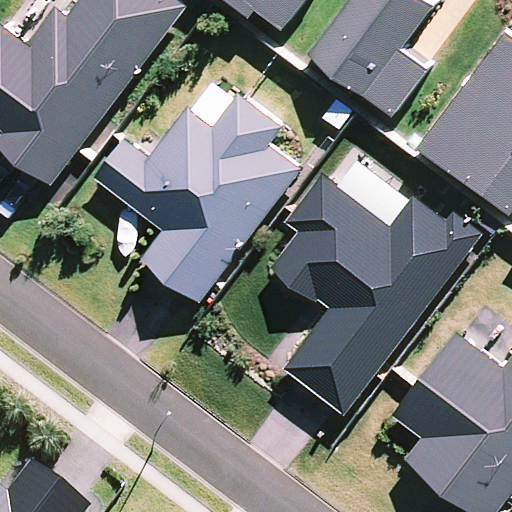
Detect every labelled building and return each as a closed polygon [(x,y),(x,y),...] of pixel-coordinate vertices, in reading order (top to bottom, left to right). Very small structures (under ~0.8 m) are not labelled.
[(0,139),(0,143),(54,185),(190,6),(181,0),(81,0),(70,15),(58,6),(30,43),(2,22),(0,24),(0,126),(6,131),(0,139)] [(236,0),(263,22),(280,0),(236,0)] [(438,0),(346,0),(308,47),(382,107),(427,51),(409,37),(438,0)] [(511,24),(509,22),(430,119),(503,179),(511,168),(511,24)] [(203,302),(305,168),(273,144),(287,126),(241,92),(217,124),(192,105),(152,158),(127,139),(97,177),(165,229),(144,257),(203,302)] [(347,414),(486,233),(457,211),(450,220),(418,196),(394,227),(324,173),(288,220),(302,230),(273,267),(319,302),(321,299),(332,307),(286,367),(347,414)] [(478,511),(498,511),(511,494),(511,358),(506,366),(460,332),(396,415),(425,437),(409,459),(478,511)] [(0,511),(83,511),(26,469),(3,500),(0,498),(0,511)]
